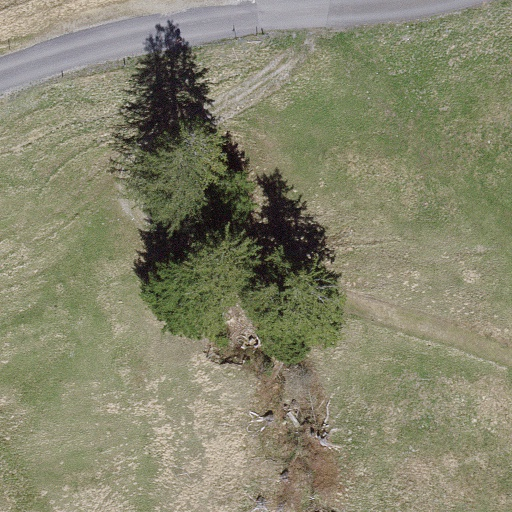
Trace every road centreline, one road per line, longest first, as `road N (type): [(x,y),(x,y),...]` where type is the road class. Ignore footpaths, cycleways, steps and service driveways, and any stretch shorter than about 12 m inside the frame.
road 1 (track): [(279,0),(0,89)]
road 2 (track): [(469,0),(311,47)]
